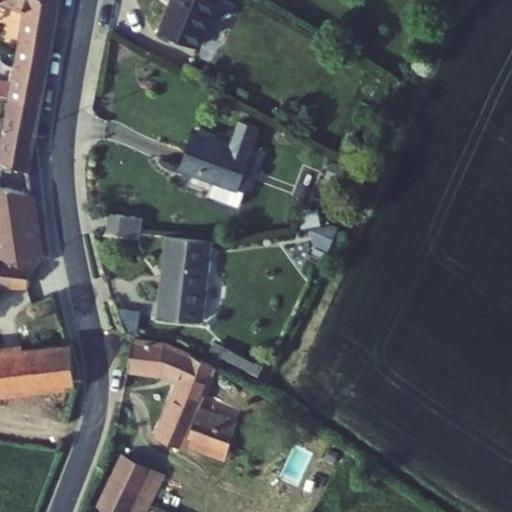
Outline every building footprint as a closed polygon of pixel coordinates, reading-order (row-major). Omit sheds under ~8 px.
[(0,0),(0,167),(0,168),(0,167),(0,164),(5,123),(30,0),(0,0)] [(149,0),(138,27),(178,46),(198,0),(149,0)] [(169,120),(156,154),(185,164),(179,182),(214,194),(228,159),(222,156),(227,143),(225,142),(235,116),(217,110),(207,135),(169,120)] [(0,262),(11,267),(19,248),(6,194),(4,194),(0,192),(0,262)] [(114,201),(81,197),(79,214),(112,218),(114,201)] [(189,228),(140,222),(130,300),(179,307),(189,228)] [(0,385),(46,382),(44,334),(0,339),(0,385)] [(180,349),(135,342),(132,365),(186,375),(161,423),(196,445),(201,433),(234,449),(250,423),(211,402),(205,411),(198,407),(220,368),(180,349)] [(262,429),(250,423),(234,449),(246,454),(262,429)] [(128,452),(115,481),(154,500),(167,472),(128,452)] [(115,481),(102,507),(111,511),(148,511),(154,500),(115,481)]
